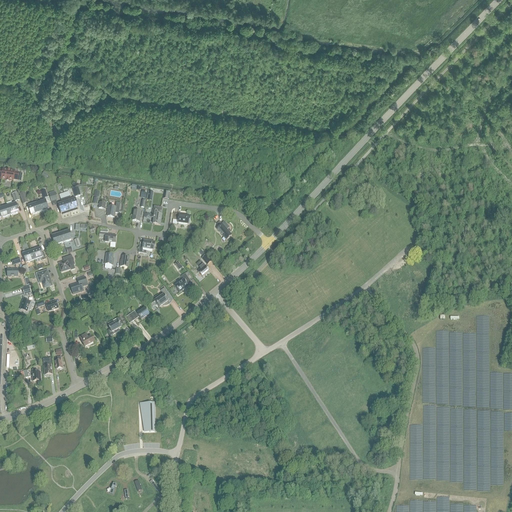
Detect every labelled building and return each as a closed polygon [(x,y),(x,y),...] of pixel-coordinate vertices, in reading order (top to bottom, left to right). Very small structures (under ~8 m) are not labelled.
[(0,170),(0,177),(2,178),(2,179),(5,180),(10,180),(13,181),(13,180),(14,180),(18,181),(18,180),(21,181),(22,174),(19,173),(18,173),(15,172),(3,170),(3,171),(0,170)] [(83,193),(81,187),(72,190),(75,198),(81,196),(80,194),(83,193)] [(28,203),(25,193),(20,194),(23,205),(28,203)] [(49,195),(51,202),(58,200),(56,193),(49,195)] [(77,209),(79,208),(76,199),(71,200),(67,202),(70,213),(78,210),(77,209)] [(40,213),(49,210),(46,201),(37,204),(40,213)] [(63,215),(70,213),(67,202),(62,203),(58,205),(61,214),(62,214),(63,215)] [(114,218),(115,213),(119,214),(121,204),(116,203),(116,207),(108,206),(107,210),(108,210),(107,217),(114,218)] [(10,216),(19,213),(16,204),(7,207),(10,216)] [(31,216),(40,213),(37,204),(28,207),(31,216)] [(10,216),(7,207),(1,209),(0,206),(0,214),(1,219),(10,216)] [(140,216),(141,216),(142,212),(134,210),(132,221),(139,222),(140,216)] [(153,224),(160,226),(162,215),(158,214),(158,211),(153,211),(152,218),(154,218),(153,224)] [(178,225),(189,226),(190,217),(180,216),(180,214),(174,213),(173,220),(178,221),(178,225)] [(217,225),(219,228),(217,230),(226,241),(232,236),(226,229),(228,227),(224,222),(222,224),(220,222),(217,225)] [(64,243),(73,240),(70,231),(61,234),(64,243)] [(55,246),(64,243),(61,234),(52,237),(54,242),(55,246)] [(99,238),(105,238),(105,242),(116,243),(116,236),(110,236),(110,235),(100,234),(99,238)] [(147,250),(154,251),(155,243),(144,241),(143,246),(140,246),(139,253),(146,254),(147,250)] [(32,251),(35,261),(42,258),(43,261),(46,260),(44,253),(42,254),(41,249),(32,251)] [(26,264),(35,261),(32,251),(22,255),(26,264)] [(113,266),(113,262),(113,255),(106,254),(104,270),(111,270),(111,277),(114,277),(115,269),(112,269),(112,266),(113,266)] [(206,255),(202,259),(207,266),(212,262),(206,255)] [(64,262),(59,264),(62,273),(71,270),(71,271),(75,269),(73,266),(72,266),(71,261),(73,260),(72,256),(62,259),(64,262)] [(120,267),(128,268),(129,258),(122,257),(121,263),(120,267)] [(202,277),(209,272),(200,261),(196,265),(201,270),(198,272),(202,277)] [(183,267),(179,262),(175,265),(179,270),(183,267)] [(7,270),(7,277),(18,277),(18,269),(14,269),(14,270),(7,270)] [(42,283),(44,289),(52,286),(47,271),(36,274),(39,283),(42,283)] [(180,294),(188,287),(186,284),(193,279),(188,272),(181,277),(184,281),(175,287),(180,294)] [(88,285),(85,278),(77,280),(79,284),(71,287),(73,295),(83,291),(82,287),(88,285)] [(31,293),(29,287),(23,290),(24,296),(31,293)] [(168,305),(169,305),(170,304),(170,305),(170,304),(166,298),(170,295),(165,288),(161,291),(163,295),(160,297),(159,295),(153,299),(159,308),(163,306),(164,306),(165,306),(166,306),(167,306),(168,305)] [(20,310),(27,312),(30,302),(23,300),(22,304),(23,304),(20,310)] [(46,305),(48,312),(58,309),(56,302),(50,304),(50,303),(46,305)] [(150,315),(145,309),(137,314),(135,312),(130,315),(134,321),(139,318),(141,321),(146,317),(148,320),(151,318),(149,315),(150,315)] [(124,327),(119,318),(108,324),(109,327),(108,327),(109,330),(110,331),(107,332),(110,337),(119,331),(118,330),(121,328),(121,329),(124,327)] [(92,338),(89,339),(86,334),(80,338),(85,348),(95,343),(92,338)] [(321,334),(309,342),(312,347),(315,352),(318,351),(316,348),(319,346),(317,344),(325,339),(321,334)] [(309,342),(296,350),(303,361),(305,359),(304,356),(306,355),(305,352),(312,347),(309,342)] [(329,358),(322,362),(325,368),(338,359),(331,349),(329,351),(330,353),(328,355),(329,358)] [(281,356),(276,359),(281,367),(286,363),(281,356)] [(317,366),(309,371),(313,376),(325,368),(322,362),(320,360),(319,357),(316,359),(318,362),(315,363),(317,366)] [(51,359),(43,360),(45,376),(52,375),(52,374),(51,365),(52,365),(51,359)] [(37,373),(37,370),(32,370),(32,373),(33,382),(41,381),(40,373),(37,373)] [(348,374),(335,383),(338,388),(342,393),(344,391),(342,389),(345,387),(344,384),(351,380),(348,374)] [(290,375),(285,378),(293,391),(303,384),(302,382),(299,384),(297,381),(295,383),(290,375)] [(335,383),(322,391),(329,401),(331,399),(330,397),(332,395),(331,393),(338,388),(335,383)] [(298,393),(292,397),(294,399),(295,399),(298,404),(306,399),(303,394),(299,396),(298,393)] [(356,398),(351,401),(356,409),(361,405),(356,398)] [(306,399),(298,404),(301,409),(302,412),(308,409),(306,406),(309,404),(306,399)] [(351,401),(346,404),(351,412),(356,409),(351,401)] [(346,404),(341,408),(346,415),(351,412),(346,404)] [(145,432),(156,432),(156,405),(143,405),(143,417),(145,417),(145,432)] [(341,408),(336,411),(341,419),(346,415),(341,408)] [(308,409),(302,412),(304,415),(305,414),(308,419),(316,414),(312,409),(309,411),(308,409)] [(316,414),(308,419),(311,424),(311,425),(312,427),(317,424),(316,421),(319,419),(316,414)] [(333,440),(325,445),(328,451),(336,446),(333,440)] [(336,446),(328,451),(332,456),(340,451),(336,446)] [(187,456),(187,462),(202,463),(203,451),(200,451),(200,454),(196,454),(196,457),(187,456)] [(230,461),(229,467),(233,468),(233,467),(239,467),(239,458),(233,457),(233,461),(230,461)] [(239,458),(239,467),(244,467),(244,468),(248,468),(248,462),(245,462),(245,458),(239,458)] [(152,481),(150,482),(157,492),(160,491),(152,481)]
